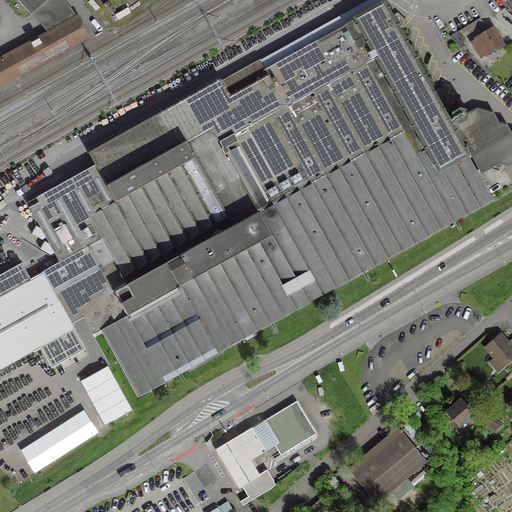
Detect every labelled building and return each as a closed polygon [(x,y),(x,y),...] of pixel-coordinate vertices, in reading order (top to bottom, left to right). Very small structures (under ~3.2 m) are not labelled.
[(16,0),(30,15),(46,0),(16,0)] [(94,336),(102,331),(140,398),(495,201),(481,177),(501,166),(509,168),(511,166),(511,135),(511,136),(511,135),(511,133),(511,131),(508,125),(500,123),(495,113),(478,108),(470,113),(469,115),(468,114),(469,111),(462,109),(454,114),(451,122),(450,122),(399,30),(403,28),(402,26),(407,22),(399,15),(393,18),(385,4),(266,70),(267,72),(229,93),(222,80),(90,154),(96,165),(117,202),(90,217),(128,285),(116,292),(109,284),(85,319),(94,336)] [(77,17),(0,59),(0,84),(88,36),(77,17)] [(485,56),(502,45),(492,28),(475,38),(475,39),(471,42),(480,57),(485,55),(485,56)] [(117,202),(96,165),(27,203),(60,261),(42,271),(43,273),(71,324),(84,316),(85,319),(109,284),(116,292),(128,285),(90,217),(117,202)] [(0,296),(0,368),(73,328),(71,324),(43,273),(0,296)] [(511,348),(507,343),(499,334),(484,348),(501,366),(511,356),(511,348)] [(132,410),(108,365),(80,380),(104,425),(132,410)] [(370,403),(375,399),(366,387),(361,391),(370,403)] [(473,414),(460,399),(443,413),(450,421),(452,419),(458,426),(473,414)] [(262,448),(268,458),(283,450),(284,452),(316,433),(297,401),(250,429),(262,448)] [(84,410),(21,450),(35,473),(99,432),(84,410)] [(429,412),(424,417),(440,437),(446,432),(429,412)] [(493,431),(501,424),(492,414),(485,421),(493,431)] [(216,446),(240,485),(260,473),(249,456),(262,448),(250,429),(248,426),(216,446)] [(426,461),(402,433),(351,475),(376,503),(426,461)] [(273,481),(266,469),(260,473),(240,485),(247,496),(239,501),(241,505),(269,488),(275,485),(272,481),(273,481)] [(327,511),(332,508),(322,497),(304,511),(327,511)]
